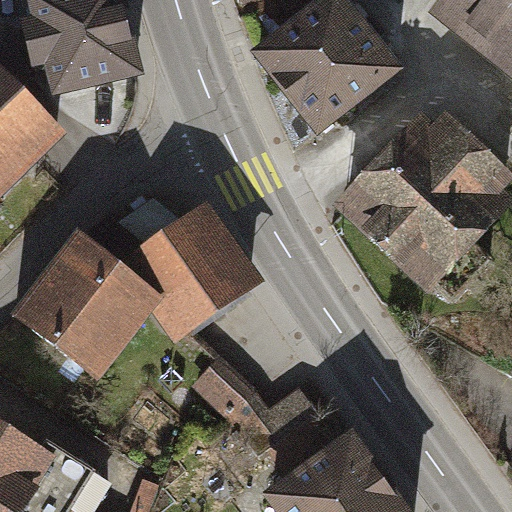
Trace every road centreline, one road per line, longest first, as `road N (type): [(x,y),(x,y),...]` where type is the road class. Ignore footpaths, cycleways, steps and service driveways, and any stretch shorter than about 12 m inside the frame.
road 1 (secondary): [(468,511),(306,283),(219,121)]
road 2 (residential): [(0,300),(114,187),(175,140),(219,121)]
road 3 (secondary): [(219,121),(174,0)]
